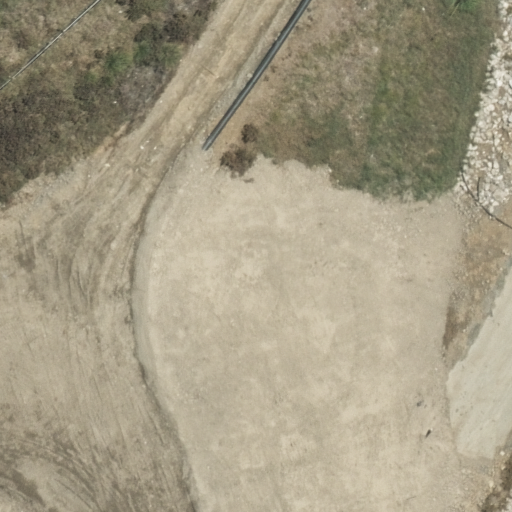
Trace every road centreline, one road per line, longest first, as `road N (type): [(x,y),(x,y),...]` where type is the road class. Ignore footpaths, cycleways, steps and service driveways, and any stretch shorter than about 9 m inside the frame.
road 1 (track): [(0,348),(106,247),(257,0)]
road 2 (track): [(361,511),(511,315)]
